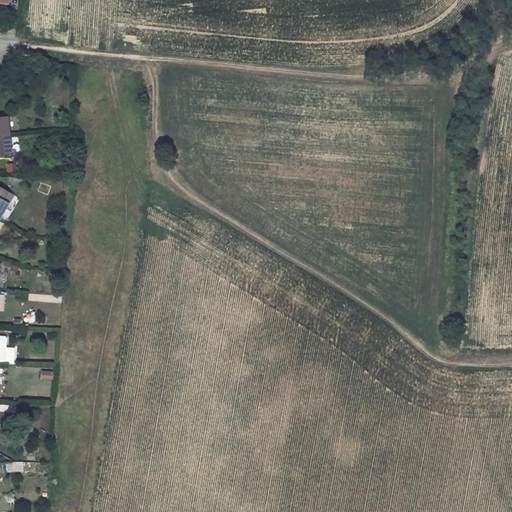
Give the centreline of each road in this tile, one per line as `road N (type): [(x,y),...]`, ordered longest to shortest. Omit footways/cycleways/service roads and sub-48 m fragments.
road 1 (track): [(511,363),(433,358),(345,290),(186,191),(163,166),(156,142),(152,59)]
road 2 (track): [(511,36),(466,64),(418,77),(152,59)]
road 3 (track): [(152,59),(10,46)]
